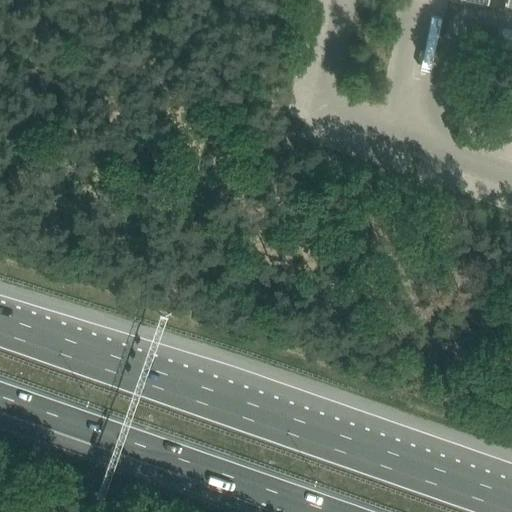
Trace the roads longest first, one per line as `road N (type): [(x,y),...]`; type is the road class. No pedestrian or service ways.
road 1 (motorway): [(511,503),(0,325)]
road 2 (motorway): [(0,396),(331,511)]
